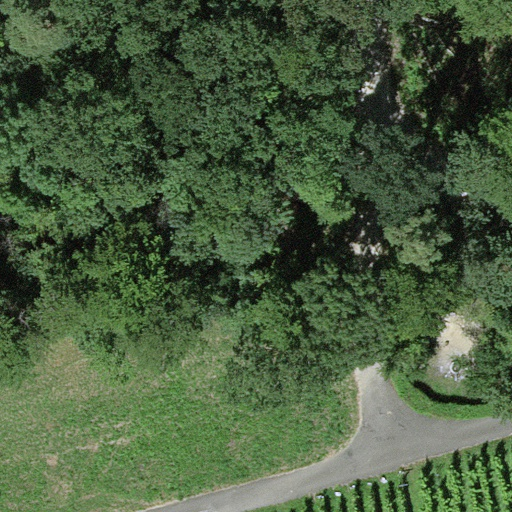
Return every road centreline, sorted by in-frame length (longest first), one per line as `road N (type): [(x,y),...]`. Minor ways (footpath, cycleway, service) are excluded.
road 1 (track): [(360,0),(366,454)]
road 2 (track): [(366,454),(162,511)]
road 3 (track): [(358,85),(421,172),(496,181),(511,174)]
road 4 (track): [(366,454),(511,406)]
